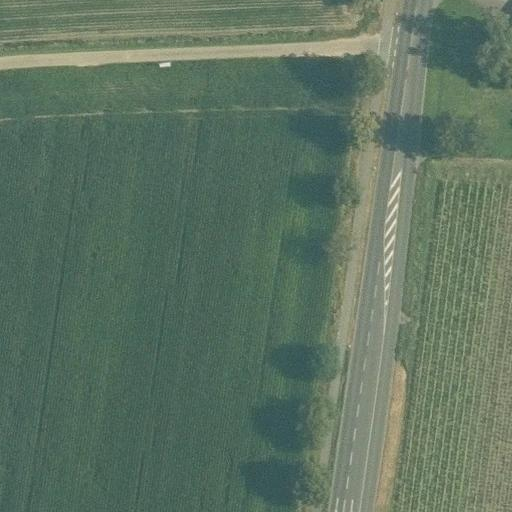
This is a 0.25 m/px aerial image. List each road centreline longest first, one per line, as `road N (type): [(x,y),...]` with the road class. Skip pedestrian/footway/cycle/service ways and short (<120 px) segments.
road 1 (primary): [(350,511),(419,0)]
road 2 (track): [(413,49),(0,63)]
